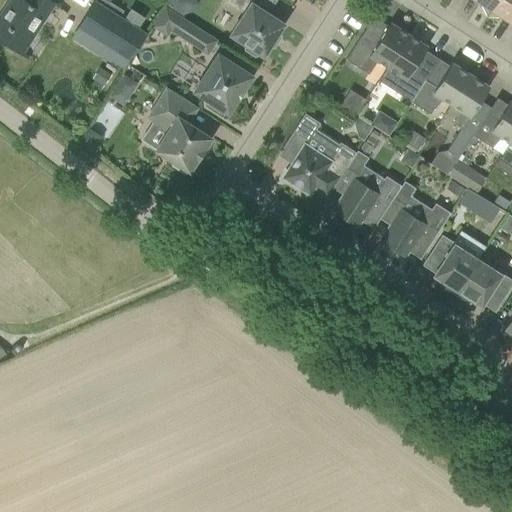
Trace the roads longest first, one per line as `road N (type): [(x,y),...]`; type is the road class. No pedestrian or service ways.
road 1 (residential): [(228,184),(476,340),(511,400)]
road 2 (residential): [(0,108),(144,219),(208,206),(228,184)]
road 3 (residential): [(228,184),(346,0)]
road 4 (residential): [(511,68),(408,0)]
